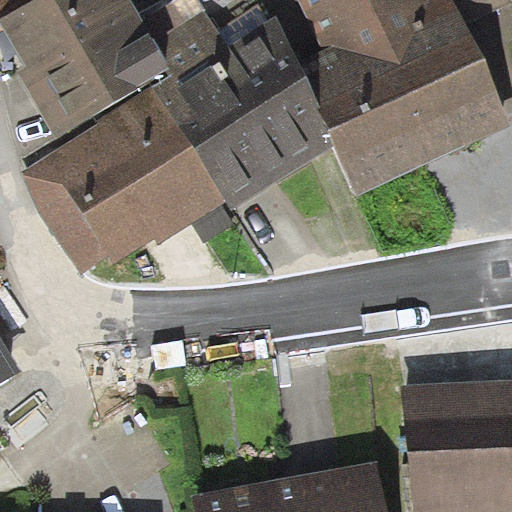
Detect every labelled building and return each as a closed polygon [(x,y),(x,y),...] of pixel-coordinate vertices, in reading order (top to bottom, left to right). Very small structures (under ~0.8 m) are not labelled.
[(0,0),(0,22),(37,0),(0,0)] [(141,22),(127,0),(37,0),(0,22),(0,25),(27,70),(17,76),(60,147),(151,89),(174,77),(141,22)] [(199,0),(177,0),(141,22),(174,77),(151,89),(226,206),(230,213),(335,149),(287,50),(274,22),(230,50),(199,0)] [(335,149),(360,200),(509,127),(460,26),(447,0),(297,0),(315,36),(287,50),(335,149)] [(511,0),(447,0),(460,26),(511,5),(511,0)] [(151,89),(60,147),(20,172),(86,275),(109,261),(113,267),(154,241),(158,248),(226,206),(151,89)] [(0,398),(29,381),(0,334),(0,398)] [(511,511),(511,382),(406,392),(416,511),(511,511)] [(393,511),(386,468),(199,501),(200,511),(393,511)]
